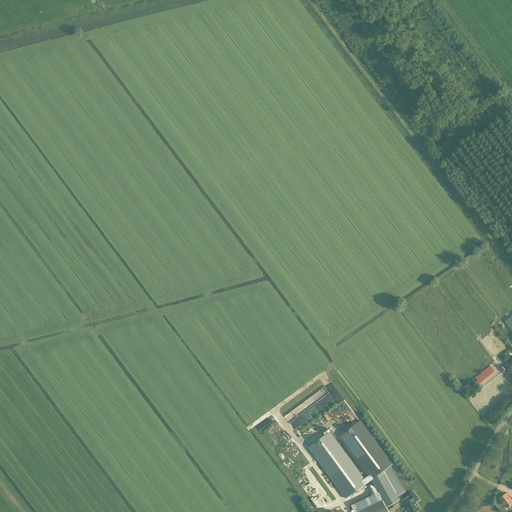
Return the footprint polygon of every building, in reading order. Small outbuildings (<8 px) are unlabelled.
[(490,366),(475,378),(480,384),(495,372),(490,366)] [(311,396),(316,404),(301,414),(305,420),(335,401),(326,387),(311,396)] [(295,420),(291,424),(297,429),(302,423),(304,421),(302,419),(300,421),(299,420),(297,422),(295,420)] [(392,464),(359,420),(338,436),(371,480),(383,471),(386,469),(392,464)] [(345,499),(371,480),(368,476),(366,478),(330,431),(307,448),(345,499)] [(371,480),(386,507),(407,495),(390,466),(386,469),(383,471),(384,472),(371,480)] [(290,480),(295,477),(296,480),(300,479),(297,473),(294,475),(291,470),(286,472),(290,480)] [(308,491),(318,507),(326,503),(323,499),(328,496),(320,483),(314,486),(314,487),(308,491)] [(511,500),(506,492),(498,498),(501,502),(501,503),(502,505),(503,505),(506,508),(511,503),(511,500)] [(378,493),(351,506),(353,511),(375,511),(381,509),(385,507),(378,493)] [(411,511),(418,511),(421,510),(417,504),(421,501),(415,494),(410,497),(413,500),(406,505),(411,511)]
